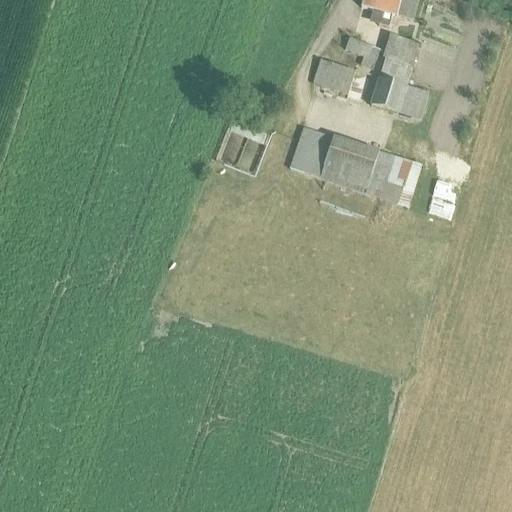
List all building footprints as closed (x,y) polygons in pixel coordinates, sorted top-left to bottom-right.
[(363,0),(361,10),(373,13),(369,25),(389,30),(391,18),(413,22),(418,0),(363,0)] [(385,60),(370,107),(420,122),(429,97),(406,89),(420,46),(390,37),(382,59),(385,60)] [(349,40),(345,52),(364,59),(361,67),(373,72),(380,52),(349,40)] [(320,62),(313,85),(348,97),(355,73),(320,62)] [(304,130),(290,171),(408,211),(422,167),(333,139),(333,140),(304,130)] [(436,194),(432,210),(454,217),(458,201),(436,194)] [(220,249),(216,259),(236,267),(240,257),(220,249)]
